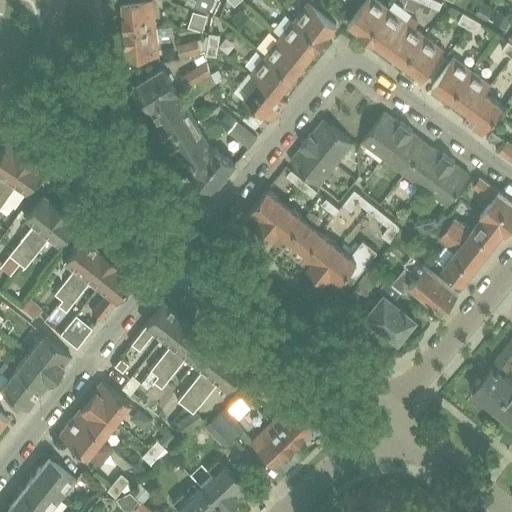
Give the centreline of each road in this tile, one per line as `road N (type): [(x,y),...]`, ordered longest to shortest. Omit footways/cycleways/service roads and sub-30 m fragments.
road 1 (residential): [(183,246),(347,60),(511,182)]
road 2 (residential): [(0,470),(183,246)]
road 3 (residential): [(390,414),(183,246)]
road 4 (residential): [(390,414),(511,264)]
road 5 (residential): [(183,246),(137,203),(102,152),(82,101)]
road 6 (unclassified): [(510,511),(390,414)]
road 7 (unclassified): [(283,511),(390,414)]
